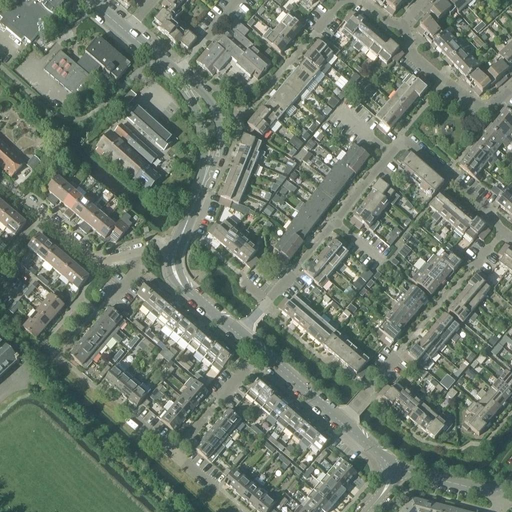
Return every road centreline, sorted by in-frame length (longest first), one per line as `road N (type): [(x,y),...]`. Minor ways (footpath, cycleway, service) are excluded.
road 1 (residential): [(6,184),(98,260),(156,247),(174,252)]
road 2 (residential): [(511,88),(493,107),(476,106),(413,55),(403,27)]
road 3 (residential): [(503,231),(403,142)]
road 4 (residential): [(173,453),(259,352)]
road 5 (tertiary): [(204,179),(221,143),(219,121),(208,98),(175,73)]
